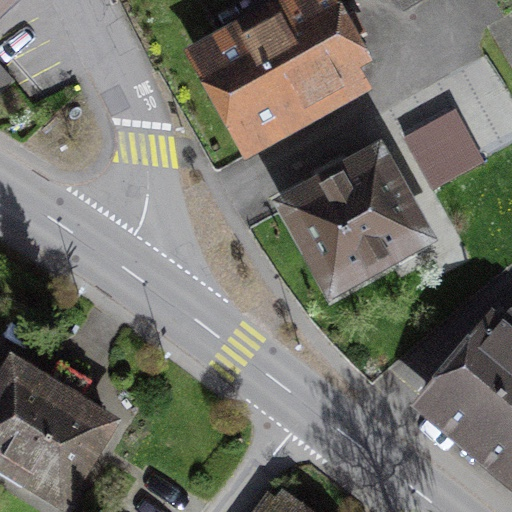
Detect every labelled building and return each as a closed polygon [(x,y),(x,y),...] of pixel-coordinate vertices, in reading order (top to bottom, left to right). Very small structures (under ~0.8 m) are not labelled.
[(399,0),(405,9),(419,0),(399,0)] [(343,74),(367,60),(334,3),(311,16),(305,6),(205,64),(247,139),(347,81),(343,74)] [(0,91),(12,81),(0,67),(0,91)] [(481,160),(455,114),(405,142),(431,188),(481,160)] [(423,239),(378,157),(286,206),(331,288),(423,239)] [(511,312),(510,314),(431,405),(511,475),(511,312)] [(0,462),(58,499),(104,425),(73,406),(80,394),(50,375),(43,387),(13,368),(0,388),(0,462)]
